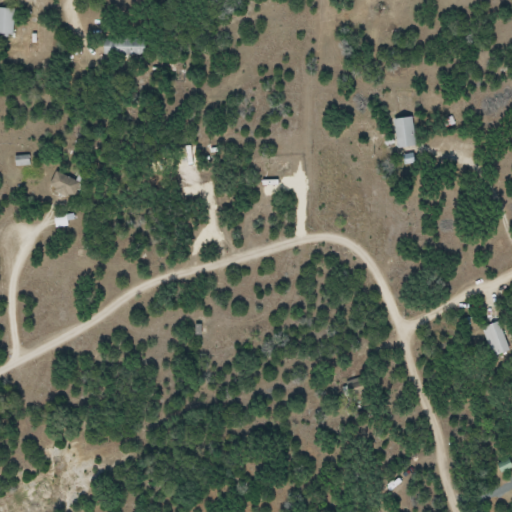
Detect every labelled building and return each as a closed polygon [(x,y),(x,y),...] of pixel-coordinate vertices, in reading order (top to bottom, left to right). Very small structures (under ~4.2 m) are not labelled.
[(0,33),(15,34),(16,6),(0,5),(0,33)] [(146,53),(146,36),(104,36),(104,53),(146,53)] [(413,114),(394,117),(399,147),(418,144),(413,114)] [(84,181),(56,170),(50,188),(77,198),(84,181)] [(483,326),(492,356),(509,351),(500,321),(483,326)]
